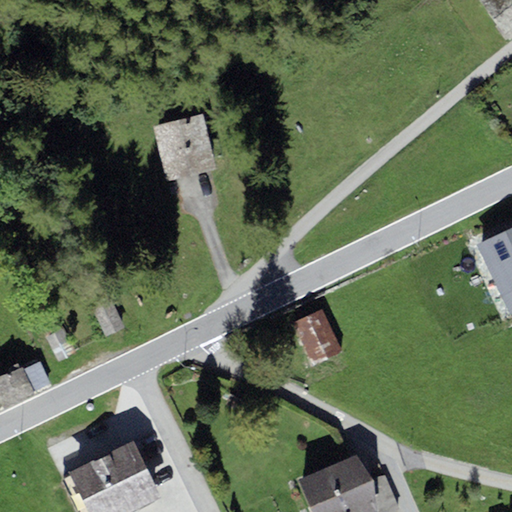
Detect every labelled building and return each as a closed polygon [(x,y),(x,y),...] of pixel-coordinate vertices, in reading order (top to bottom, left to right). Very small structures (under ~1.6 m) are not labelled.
[(511,0),(479,0),(479,1),(507,42),(511,37),(511,0)] [(216,170),(202,116),(152,128),(166,183),(216,170)] [(511,225),(475,243),(492,279),(511,270),(511,225)] [(511,270),(492,279),(510,316),(511,315),(511,270)] [(106,337),(125,328),(112,302),(93,311),(106,337)] [(341,352),(321,310),(292,325),(312,366),(341,352)] [(40,326),(45,336),(60,329),(55,318),(40,326)] [(58,362),(76,354),(63,327),(60,329),(45,336),(58,362)] [(40,362),(23,370),(33,391),(50,383),(40,362)] [(0,376),(0,401),(4,410),(35,396),(33,391),(23,370),(22,368),(0,376)] [(132,511),(161,498),(132,441),(100,457),(127,511),(132,511)] [(356,455),(298,480),(314,511),(375,511),(377,511),(356,455)] [(127,511),(100,457),(68,473),(87,511),(127,511)]
